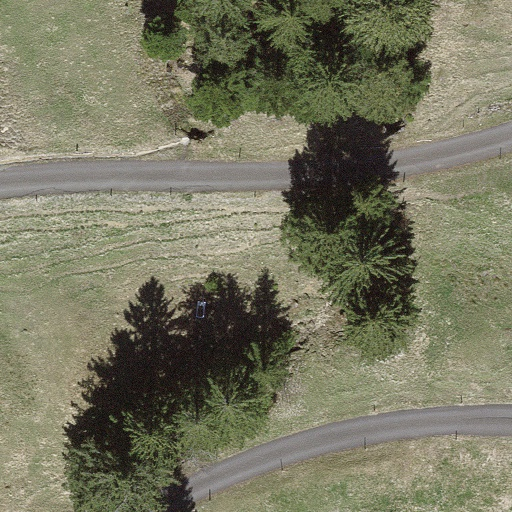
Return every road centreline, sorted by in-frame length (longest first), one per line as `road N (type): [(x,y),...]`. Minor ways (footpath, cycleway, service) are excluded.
road 1 (unclassified): [(511,133),(342,172),(0,183)]
road 2 (unclassified): [(143,511),(258,459),(338,436),(511,419)]
